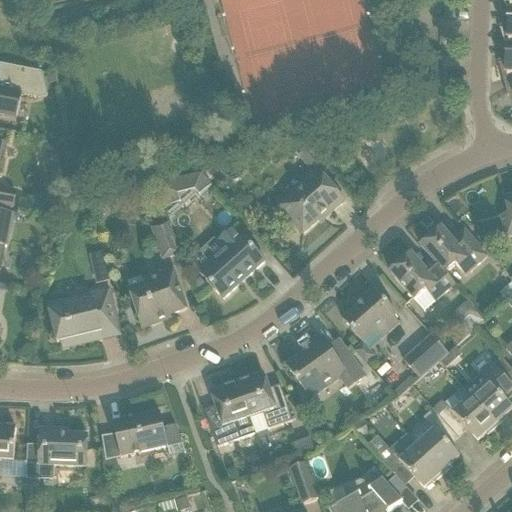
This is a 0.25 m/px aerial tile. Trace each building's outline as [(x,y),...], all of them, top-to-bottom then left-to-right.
[(511,0),(502,0),(505,8),(506,8),(506,7),(511,7),(511,19),(506,19),(506,20),(511,20),(511,0)] [(511,20),(506,20),(509,21),(509,26),(500,28),(503,43),(505,42),(504,42),(511,42),(511,54),(505,54),(505,55),(511,55),(511,20)] [(511,55),(505,55),(507,56),(507,61),(498,63),(507,97),(508,97),(508,96),(511,96),(511,55)] [(0,65),(0,117),(15,120),(20,96),(36,99),(36,100),(46,98),(40,73),(0,65)] [(0,153),(2,139),(0,138),(0,206),(10,208),(14,190),(0,187),(0,153)] [(55,144),(41,148),(46,166),(60,162),(55,144)] [(310,169),(322,159),(319,155),(311,145),(298,154),(310,169)] [(344,203),(331,188),(316,171),(277,206),(302,234),(329,211),(332,214),(344,203)] [(199,200),(212,188),(201,174),(157,183),(169,223),(169,224),(171,224),(173,224),(172,218),(196,196),(199,200)] [(511,197),(505,199),(509,216),(500,218),(506,239),(511,237),(511,197)] [(12,215),(5,213),(0,212),(0,246),(6,248),(12,215)] [(171,224),(169,224),(169,223),(151,228),(162,262),(179,254),(171,224)] [(264,263),(251,248),(233,228),(216,243),(223,251),(198,273),(223,301),(264,263)] [(441,229),(420,247),(431,260),(434,264),(443,273),(444,273),(453,266),(464,279),(488,258),(481,250),(468,235),(456,246),(452,241),(441,229)] [(103,254),(89,257),(93,271),(106,268),(103,254)] [(411,255),(390,273),(403,288),(414,301),(424,313),(436,303),(456,286),(444,273),(443,273),(434,264),(425,272),(422,268),(411,255)] [(145,286),(129,291),(136,310),(142,329),(170,320),(169,316),(186,310),(173,271),(143,281),(145,286)] [(511,284),(511,283),(499,293),(506,301),(511,295),(511,284)] [(121,337),(111,297),(109,289),(52,302),(53,310),(49,311),(56,344),(60,343),(62,351),(121,337)] [(361,304),(342,321),(355,336),(363,344),(354,352),(365,365),(374,357),(368,350),(363,344),(375,334),(380,339),(398,324),(391,317),(395,314),(386,304),(373,289),(359,301),(361,304)] [(465,340),(484,323),(467,303),(447,320),(465,340)] [(339,364),(327,348),(319,337),(302,349),(304,353),(285,367),(311,401),(338,380),(347,391),(365,377),(350,357),(339,364)] [(455,348),(447,355),(430,337),(401,362),(416,378),(418,380),(439,362),(439,363),(455,349),(455,348)] [(466,386),(462,390),(470,399),(497,428),(506,419),(505,417),(511,410),(511,409),(503,399),(511,391),(511,371),(504,363),(501,359),(493,366),(481,378),(474,384),(466,386)] [(264,375),(237,384),(249,419),(262,415),(268,431),(293,422),(289,413),(283,394),(271,398),(269,390),(264,375)] [(409,378),(391,394),(396,400),(418,380),(416,378),(412,381),(409,378)] [(255,435),(249,419),(237,384),(211,394),(219,416),(207,420),(217,449),(255,435)] [(487,436),(497,428),(470,399),(453,414),(442,402),(432,410),(455,435),(464,427),(477,442),(485,435),(487,436)] [(446,443),(455,435),(432,410),(423,419),(434,431),(417,447),(443,476),(453,467),(451,465),(459,458),(446,443)] [(160,414),(113,424),(116,440),(121,459),(167,449),(169,458),(184,455),(185,455),(186,455),(176,427),(163,430),(160,414)] [(0,461),(13,463),(16,429),(0,427),(0,461)] [(57,435),(57,430),(40,430),(39,448),(27,447),(26,480),(53,481),(54,467),(86,469),(87,436),(57,435)] [(443,476),(417,447),(409,438),(407,436),(390,452),(394,456),(384,464),(391,472),(403,485),(401,483),(410,475),(424,490),(432,482),(433,484),(443,476)] [(296,456),(314,450),(310,438),(293,444),(296,456)] [(116,460),(106,462),(108,476),(119,473),(116,460)] [(302,506),(318,500),(306,464),(290,469),(302,506)] [(393,494),(403,485),(391,472),(370,491),(364,484),(364,483),(363,483),(361,482),(359,482),(358,482),(357,483),(356,483),(355,484),(354,485),(354,486),(353,487),(353,488),(353,489),(354,490),(354,491),(357,499),(330,508),(331,511),(391,511),(401,504),(393,494)] [(120,497),(113,499),(115,511),(126,511),(131,511),(129,503),(120,497)] [(186,499),(175,502),(178,511),(180,511),(189,509),(186,499)]
